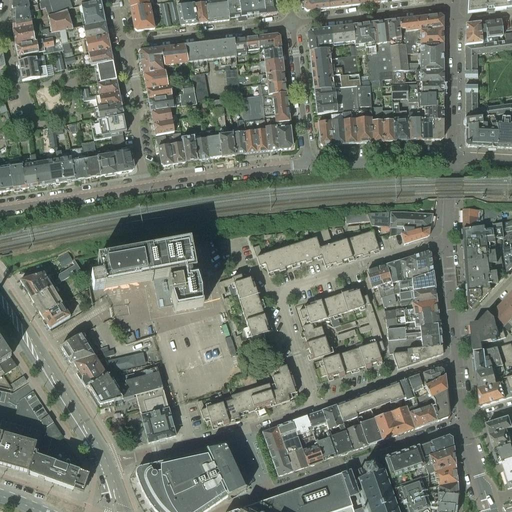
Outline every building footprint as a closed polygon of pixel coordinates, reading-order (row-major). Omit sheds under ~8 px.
[(12,0),(12,12),(22,10),(22,11),(38,7),(37,2),(31,3),(30,0),(12,0)] [(39,0),(41,4),(39,4),(40,10),(45,8),(48,17),(53,16),(67,11),(72,9),(69,0),(39,0)] [(149,6),(148,0),(128,0),(130,10),(149,6)] [(226,0),(227,1),(229,21),(238,20),(238,23),(247,22),(247,19),(278,15),(275,0),(226,0)] [(302,0),(304,10),(307,12),(329,10),(327,0),(302,0)] [(327,0),(329,10),(350,7),(349,0),(327,0)] [(511,9),(511,0),(467,0),(467,15),(511,9)] [(227,1),(205,4),(209,24),(229,21),(227,1)] [(81,6),(83,18),(102,14),(100,2),(81,6)] [(168,4),(173,27),(179,26),(175,3),(168,4)] [(180,27),(199,25),(195,5),(188,5),(187,3),(183,4),(183,6),(176,7),(180,27)] [(164,28),(171,27),(166,4),(160,5),(164,28)] [(199,25),(209,24),(205,4),(195,5),(199,25)] [(150,6),(149,6),(130,10),(132,22),(152,18),(150,6)] [(39,11),(38,7),(22,11),(22,10),(12,12),(12,22),(12,24),(20,22),(21,23),(33,21),(35,20),(34,18),(30,19),(29,14),(39,11)] [(48,17),(51,35),(53,34),(59,33),(73,30),(69,20),(68,14),(67,11),(53,16),(48,17)] [(105,24),(102,14),(83,18),(85,28),(105,24)] [(398,35),(399,35),(442,30),(443,19),(439,16),(397,21),(398,35)] [(132,22),(134,30),(137,32),(154,30),(152,18),(132,22)] [(34,27),(33,21),(21,23),(20,22),(12,24),(12,25),(12,31),(13,32),(32,28),(34,27)] [(401,46),(399,35),(398,35),(397,21),(386,23),(389,48),(401,46)] [(501,22),(465,26),(465,37),(486,35),(487,44),(495,43),(494,38),(502,37),(501,22)] [(392,73),(389,48),(386,23),(372,24),(380,87),(391,87),(394,87),(394,85),(392,73)] [(62,45),(85,41),(107,37),(105,24),(85,28),(73,30),(59,33),(62,45)] [(369,88),(380,87),(372,24),(362,26),(365,50),(369,83),(369,88)] [(360,50),(365,50),(362,26),(352,27),(354,45),(355,49),(355,51),(355,53),(356,57),(361,57),(360,50)] [(352,27),(341,28),(344,46),(354,45),(352,27)] [(15,46),(35,42),(32,28),(13,32),(15,46)] [(333,47),(344,46),(341,28),(330,29),(332,45),(333,45),(333,47)] [(330,29),(319,31),(322,51),(331,50),(333,50),(332,45),(330,29)] [(42,41),(50,39),(48,30),(41,31),(42,41)] [(401,46),(410,46),(442,45),(442,30),(399,35),(401,46)] [(309,53),(322,51),(319,31),(309,32),(307,35),(309,53)] [(50,39),(42,41),(35,42),(15,46),(17,58),(38,54),(37,48),(43,47),(44,50),(42,50),(43,56),(63,52),(63,51),(62,45),(59,33),(53,34),(54,39),(52,39),(50,39)] [(476,46),(476,56),(511,51),(511,33),(504,35),(505,42),(495,43),(487,44),(476,46)] [(465,37),(464,47),(476,46),(487,44),(486,35),(465,37)] [(263,53),(281,51),(279,38),(277,36),(257,38),(258,49),(266,48),(266,49),(261,50),(262,53),(263,53)] [(110,51),(107,37),(85,41),(86,42),(82,43),(82,46),(86,45),(88,55),(110,51)] [(259,51),(258,49),(257,38),(245,40),(246,53),(259,51)] [(235,54),(246,53),(245,40),(234,41),(235,54)] [(236,59),(235,54),(234,41),(223,42),(224,53),(225,67),(231,67),(230,60),(236,59)] [(203,63),(207,62),(219,61),(220,68),(225,67),(224,53),(223,42),(195,45),(196,57),(197,57),(197,64),(198,64),(198,70),(204,70),(203,63)] [(193,71),(198,70),(198,64),(197,64),(197,57),(196,57),(195,45),(185,46),(187,65),(192,64),(193,71)] [(443,56),(442,45),(410,46),(411,57),(443,56)] [(185,46),(160,49),(162,57),(164,67),(187,65),(185,46)] [(411,57),(410,46),(401,46),(389,48),(392,73),(407,73),(407,66),(417,66),(417,62),(419,62),(443,61),(443,56),(411,57)] [(464,48),(465,59),(476,59),(476,56),(476,46),(464,47),(464,48)] [(139,54),(143,75),(163,72),(160,57),(162,57),(160,49),(141,52),(139,54)] [(63,52),(64,59),(73,57),(71,50),(63,51),(63,52)] [(331,50),(322,51),(309,53),(310,63),(330,60),(330,54),(332,54),(331,50)] [(88,55),(85,55),(81,56),(84,69),(90,68),(94,67),(112,63),(110,51),(88,55)] [(282,61),(281,51),(263,53),(264,63),(282,61)] [(36,59),(18,62),(20,73),(42,68),(45,68),(43,57),(36,59)] [(312,73),(314,93),(339,91),(356,89),(360,88),(359,84),(356,57),(351,57),(334,59),(335,66),(333,66),(333,69),(312,73)] [(477,80),(476,59),(465,59),(465,80),(477,80)] [(310,63),(312,73),(333,69),(333,66),(331,67),(330,60),(310,63)] [(264,63),(265,75),(283,73),(282,61),(264,63)] [(407,66),(407,73),(443,73),(443,61),(419,62),(417,62),(417,66),(407,66)] [(116,81),(113,66),(112,63),(94,67),(97,84),(116,81)] [(42,68),(20,73),(22,82),(40,79),(47,77),(45,68),(42,68)] [(143,75),(146,91),(168,88),(165,72),(163,72),(143,75)] [(285,84),(283,73),(265,75),(267,86),(285,84)] [(419,84),(421,84),(443,84),(443,73),(407,73),(392,73),(394,85),(404,85),(403,75),(415,74),(415,81),(419,81),(419,84)] [(191,77),(192,83),(205,81),(204,75),(191,77)] [(193,88),(192,84),(189,84),(187,76),(181,77),(182,85),(183,96),(188,95),(194,94),(193,88)] [(118,93),(116,81),(97,84),(94,85),(95,88),(97,87),(99,97),(118,93)] [(248,94),(249,99),(250,99),(261,97),(268,97),(286,95),(285,84),(267,86),(265,86),(261,86),(262,92),(259,92),(259,93),(250,94),(248,94)] [(443,96),(443,84),(421,84),(421,90),(419,90),(419,97),(443,96)] [(391,93),(391,105),(403,104),(408,105),(407,86),(394,87),(391,87),(391,93)] [(417,86),(407,86),(408,105),(417,105),(417,111),(420,111),(443,110),(443,96),(419,97),(419,90),(417,90),(417,86)] [(146,91),(148,101),(172,98),(170,90),(172,89),(172,87),(168,88),(146,91)] [(465,120),(477,119),(477,110),(477,87),(465,87),(465,94),(465,120)] [(370,108),(370,94),(369,88),(360,88),(356,89),(358,108),(370,108)] [(356,89),(339,91),(340,101),(341,113),(358,111),(358,108),(356,89)] [(314,93),(315,104),(340,101),(339,91),(314,93)] [(95,102),(97,109),(121,105),(118,93),(99,97),(89,98),(83,99),(83,103),(94,101),(95,102)] [(195,100),(194,94),(188,95),(183,96),(179,96),(181,108),(196,105),(195,100)] [(268,97),(261,97),(262,109),(268,108),(268,107),(273,107),(273,108),(276,108),(276,112),(274,112),(275,124),(289,123),(286,95),(268,97)] [(196,105),(209,103),(208,97),(195,100),(196,105)] [(265,129),(262,109),(261,97),(250,99),(257,154),(267,153),(265,129)] [(173,109),(172,98),(148,101),(151,113),(170,110),(173,109)] [(246,155),(257,154),(250,99),(249,99),(240,100),(243,131),(246,155)] [(221,159),(235,157),(232,132),(232,130),(226,131),(224,121),(230,120),(227,101),(214,102),(217,126),(218,138),(221,159)] [(341,113),(340,101),(315,104),(317,116),(337,113),(341,113)] [(410,142),(408,105),(403,104),(391,105),(392,113),(394,142),(410,142)] [(477,119),(481,118),(494,117),(501,116),(510,115),(511,114),(511,104),(477,110),(477,119)] [(123,117),(121,105),(97,109),(94,110),(96,121),(107,120),(120,118),(123,117)] [(421,118),(420,111),(417,111),(417,105),(408,105),(410,142),(422,141),(421,118)] [(373,143),(383,143),(382,117),(382,113),(382,108),(371,108),(371,113),(371,118),(373,143)] [(151,113),(153,127),(172,123),(171,115),(170,110),(151,113)] [(424,122),(432,122),(442,121),(443,110),(420,111),(421,118),(424,119),(424,122)] [(344,145),(373,143),(371,118),(371,113),(361,114),(361,113),(359,113),(342,115),(342,122),(344,145)] [(382,113),(382,117),(383,143),(394,142),(392,113),(382,113)] [(333,146),(344,145),(342,122),(342,115),(330,116),(331,122),(333,146)] [(501,119),(500,133),(504,134),(503,149),(511,150),(511,140),(511,133),(508,134),(510,115),(501,116),(501,119)] [(495,122),(494,117),(481,118),(482,125),(481,130),(477,130),(478,148),(496,149),(497,133),(495,122)] [(123,136),(120,118),(107,120),(96,121),(90,122),(94,142),(111,139),(111,138),(123,136)] [(424,119),(421,118),(422,141),(432,141),(432,122),(424,122),(424,119)] [(481,118),(477,119),(465,120),(465,121),(464,121),(463,122),(463,126),(464,127),(465,127),(465,128),(477,126),(482,125),(481,118)] [(442,139),(442,121),(432,122),(432,141),(440,141),(442,139)] [(323,147),(333,146),(331,122),(318,123),(320,145),(323,147)] [(174,134),(172,123),(153,127),(156,137),(174,134)] [(469,148),(478,148),(477,130),(477,126),(465,128),(465,145),(469,148)] [(66,127),(54,129),(55,136),(67,134),(66,127)] [(267,153),(279,151),(276,127),(265,129),(267,153)] [(292,147),(290,128),(276,130),(279,151),(290,150),(292,147)] [(185,164),(197,162),(193,131),(192,130),(187,130),(188,137),(181,138),(185,164)] [(197,162),(209,160),(205,134),(202,134),(201,130),(193,131),(197,162)] [(235,157),(246,155),(243,131),(232,132),(235,157)] [(205,133),(205,134),(209,160),(221,159),(218,138),(213,139),(212,132),(205,133)] [(17,135),(18,143),(25,142),(24,134),(17,135)] [(174,141),(169,142),(173,166),(185,164),(181,138),(180,134),(175,135),(175,140),(174,140),(174,141)] [(125,146),(123,136),(111,138),(111,139),(112,148),(125,146)] [(173,166),(169,142),(169,140),(165,141),(165,137),(155,139),(161,165),(164,167),(173,166)] [(70,151),(71,158),(75,182),(86,180),(83,158),(84,157),(83,152),(82,149),(70,151)] [(121,154),(114,155),(117,175),(131,172),(133,169),(129,152),(126,153),(126,150),(121,151),(121,154)] [(63,184),(75,182),(71,158),(62,160),(61,152),(58,153),(63,184)] [(51,186),(63,184),(58,153),(55,153),(56,156),(46,158),(47,162),(51,186)] [(100,177),(117,175),(114,155),(110,156),(110,153),(104,154),(105,157),(97,158),(100,177)] [(100,177),(97,158),(96,156),(94,156),(94,155),(87,156),(87,157),(84,157),(83,158),(86,180),(100,177)] [(26,190),(37,188),(34,165),(36,164),(36,162),(35,156),(29,157),(30,160),(21,161),(21,162),(26,190)] [(37,188),(51,186),(47,162),(45,162),(45,160),(36,162),(36,164),(34,165),(37,188)] [(13,192),(26,190),(21,162),(8,164),(13,192)] [(0,185),(1,193),(13,192),(8,164),(0,165),(0,185)] [(464,231),(503,224),(502,217),(502,210),(483,211),(464,211),(464,231)] [(390,228),(391,213),(366,215),(369,223),(371,227),(384,228),(390,228)] [(390,228),(389,236),(389,237),(394,236),(402,235),(401,229),(414,230),(414,233),(429,230),(432,216),(391,213),(390,228)] [(346,225),(369,223),(366,215),(364,215),(345,217),(346,223),(346,225)] [(511,222),(503,224),(464,231),(465,241),(495,238),(496,241),(500,240),(504,240),(504,242),(511,240),(511,238),(511,237),(511,222)] [(402,235),(394,236),(398,248),(426,239),(429,237),(429,230),(414,233),(414,230),(401,229),(402,235)] [(312,231),(315,239),(316,239),(319,249),(329,246),(328,242),(331,241),(327,230),(312,231)] [(368,254),(378,250),(373,232),(359,237),(366,257),(368,256),(368,254)] [(345,241),(351,259),(362,256),(362,258),(366,257),(359,237),(345,241)] [(466,252),(497,247),(497,244),(500,244),(500,240),(496,241),(495,238),(465,241),(466,252)] [(315,239),(302,244),(308,264),(311,263),(311,261),(321,258),(318,250),(319,249),(316,239),(315,239)] [(341,263),(351,259),(345,241),(332,245),(338,265),(342,264),(341,263)] [(202,309),(202,302),(204,301),(198,270),(195,270),(190,243),(99,259),(97,259),(100,276),(91,278),(93,291),(103,289),(103,290),(153,281),(158,310),(173,307),(175,314),(202,309)] [(288,248),(287,244),(281,246),(282,250),(274,252),(281,273),(285,271),(284,269),(294,266),(288,248)] [(288,248),(294,266),(305,263),(305,265),(308,264),(302,244),(288,248)] [(336,266),(338,265),(332,245),(329,246),(319,249),(318,250),(321,258),(324,268),(335,265),(336,266)] [(466,252),(467,261),(502,258),(500,247),(497,247),(466,252)] [(279,273),(281,273),(274,252),(262,256),(263,257),(256,259),(259,268),(265,266),(268,275),(278,271),(279,273)] [(68,254),(57,261),(62,268),(74,261),(73,260),(69,253),(68,254)] [(399,263),(402,283),(432,275),(430,255),(427,254),(409,260),(399,263)] [(502,260),(502,258),(467,261),(468,282),(499,280),(498,279),(504,273),(502,260)] [(20,281),(26,293),(31,301),(56,286),(80,271),(74,261),(72,263),(74,266),(59,275),(57,280),(54,282),(51,278),(47,279),(44,274),(33,277),(20,281)] [(394,285),(402,283),(399,263),(386,267),(391,285),(394,284),(394,285)] [(394,294),(391,285),(386,267),(376,270),(384,298),(394,294)] [(381,299),(384,298),(376,270),(366,273),(371,290),(377,288),(380,299),(381,299)] [(468,282),(469,293),(493,289),(505,277),(504,273),(498,279),(499,280),(468,282)] [(397,295),(399,295),(413,293),(413,292),(434,289),(432,275),(402,283),(394,285),(397,295)] [(231,279),(233,285),(239,302),(257,296),(259,295),(257,289),(255,290),(252,279),(243,282),(241,276),(231,279)] [(56,286),(31,301),(41,317),(66,302),(56,286)] [(341,295),(331,298),(337,316),(347,313),(363,308),(369,306),(369,305),(367,297),(361,298),(358,289),(347,293),(347,291),(341,293),(341,295)] [(436,302),(434,289),(413,292),(413,293),(399,295),(400,307),(436,302)] [(473,310),(493,289),(469,293),(470,307),(473,310)] [(381,299),(383,308),(396,304),(394,295),(394,294),(384,298),(381,299)] [(257,296),(239,302),(242,312),(260,306),(257,296)] [(305,310),(299,312),(302,321),(308,319),(310,325),(311,325),(327,320),(330,319),(333,327),(334,328),(340,326),(337,316),(331,298),(321,301),(320,300),(314,301),(315,303),(304,307),(305,310)] [(511,306),(506,301),(498,308),(511,320),(511,319),(511,306)] [(66,302),(41,317),(49,330),(70,318),(67,313),(71,311),(66,302)] [(436,302),(400,307),(401,309),(412,307),(412,311),(403,312),(403,310),(384,312),(385,322),(406,319),(437,314),(436,302)] [(366,318),(358,321),(360,326),(368,323),(376,321),(375,318),(374,316),(370,305),(369,305),(369,306),(363,308),(366,318)] [(245,322),(264,316),(260,306),(242,312),(245,322)] [(498,308),(491,316),(496,320),(504,328),(511,320),(498,308)] [(439,325),(437,314),(406,319),(385,322),(386,329),(396,328),(397,326),(404,325),(414,324),(415,329),(419,328),(439,325)] [(498,331),(496,320),(491,316),(490,314),(480,324),(472,325),(475,352),(484,351),(483,344),(500,340),(499,335),(498,331)] [(266,316),(264,316),(245,322),(250,339),(252,345),(262,342),(260,336),(269,333),(266,322),(267,322),(266,316)] [(496,320),(498,331),(503,329),(504,328),(496,320)] [(369,326),(359,329),(360,334),(370,331),(375,344),(381,342),(381,343),(382,342),(376,323),(369,326)] [(310,325),(302,327),(304,333),(303,334),(306,344),(304,345),(306,351),(308,351),(311,361),(330,355),(325,339),(321,328),(313,330),(311,325),(310,325)] [(406,329),(386,331),(388,343),(418,340),(422,339),(440,337),(439,325),(419,328),(420,334),(405,336),(405,331),(406,331),(406,329)] [(348,338),(346,333),(337,336),(338,341),(348,338)] [(73,364),(94,357),(81,335),(60,348),(70,365),(73,364)] [(418,340),(388,343),(389,356),(392,355),(407,354),(407,352),(417,351),(417,349),(421,348),(422,350),(441,348),(440,337),(422,339),(418,340)] [(0,372),(2,371),(5,375),(17,368),(14,363),(13,363),(10,358),(0,341),(0,372)] [(358,349),(348,353),(354,371),(364,368),(365,370),(371,368),(371,366),(381,362),(378,353),(384,351),(381,343),(381,342),(375,344),(358,349)] [(498,349),(504,367),(504,369),(511,366),(511,346),(511,344),(498,349)] [(407,354),(392,355),(397,371),(440,357),(442,354),(441,348),(422,350),(421,348),(417,349),(417,351),(407,352),(407,354)] [(475,352),(477,375),(504,367),(498,349),(486,352),(485,351),(484,351),(475,352)] [(323,368),(317,369),(320,378),(326,377),(327,380),(338,376),(338,378),(345,376),(344,374),(354,371),(348,353),(338,356),(331,358),(321,361),(323,368)] [(95,357),(94,357),(73,364),(79,373),(76,374),(85,389),(107,376),(107,375),(112,372),(111,372),(140,366),(138,356),(108,362),(108,363),(106,363),(105,362),(100,365),(95,357)] [(246,378),(245,375),(245,374),(235,377),(232,381),(234,385),(237,384),(239,388),(244,387),(246,393),(231,397),(232,401),(205,410),(206,410),(204,411),(200,412),(203,421),(208,419),(211,428),(222,425),(223,427),(229,425),(228,423),(239,419),(238,416),(247,412),(248,414),(254,413),(256,413),(265,410),(275,407),(289,402),(287,397),(297,394),(290,372),(288,372),(286,367),(277,370),(279,375),(272,378),(276,392),(271,393),(269,386),(266,386),(265,383),(257,385),(254,376),(246,378)] [(504,369),(504,367),(477,375),(479,392),(502,385),(501,382),(508,380),(507,375),(504,369)] [(125,384),(119,385),(116,374),(107,376),(85,389),(99,411),(115,407),(115,402),(122,400),(123,403),(128,402),(129,404),(137,402),(135,397),(149,393),(162,390),(157,368),(143,372),(143,373),(134,376),(133,374),(125,377),(125,378),(126,382),(125,382),(125,384)] [(440,369),(438,369),(418,377),(422,390),(444,378),(443,371),(440,369)] [(213,379),(217,390),(227,387),(223,376),(213,379)] [(26,382),(23,377),(11,386),(14,390),(26,382)] [(423,394),(422,390),(418,377),(408,380),(413,398),(423,394)] [(429,402),(446,393),(444,378),(422,390),(423,394),(413,398),(417,408),(418,408),(429,402)] [(417,408),(413,398),(408,380),(398,384),(403,400),(406,408),(408,413),(417,408)] [(511,398),(511,392),(508,380),(501,382),(502,385),(479,392),(481,408),(511,398)] [(203,396),(213,393),(210,381),(199,385),(203,396)] [(44,430),(45,429),(40,421),(48,416),(33,391),(28,384),(12,394),(0,391),(0,434),(36,444),(38,445),(44,430)] [(403,400),(398,384),(380,390),(386,405),(389,403),(390,405),(403,400)] [(137,402),(139,411),(140,412),(141,418),(168,411),(166,401),(162,390),(149,393),(135,397),(137,402)] [(386,405),(380,390),(365,396),(370,410),(386,405)] [(433,414),(448,408),(446,393),(429,402),(433,414)] [(365,396),(351,401),(356,416),(370,410),(365,396)] [(356,416),(351,401),(336,407),(342,424),(357,419),(356,416)] [(418,408),(425,427),(436,423),(433,414),(429,402),(418,408)] [(342,424),(336,407),(321,413),(329,433),(331,432),(330,431),(338,428),(338,427),(343,426),(342,424)] [(389,414),(397,437),(414,431),(408,413),(406,408),(389,414)] [(408,413),(414,431),(425,427),(418,408),(417,408),(408,413)] [(433,414),(436,423),(447,419),(447,420),(449,416),(448,408),(433,414)] [(267,416),(265,410),(256,413),(258,419),(267,416)] [(141,418),(148,443),(148,444),(175,437),(170,419),(168,411),(141,418)] [(329,433),(321,413),(306,418),(322,462),(337,457),(333,445),(329,433)] [(374,420),(381,442),(397,437),(389,414),(373,419),(374,420)] [(53,423),(48,416),(40,421),(45,429),(53,423)] [(322,462),(306,418),(292,423),(307,468),(322,462)] [(491,436),(511,428),(511,425),(510,418),(487,425),(491,436)] [(359,425),(360,426),(367,447),(381,442),(374,420),(359,425)] [(62,437),(53,423),(45,429),(44,430),(38,445),(35,453),(46,457),(51,440),(55,441),(62,437)] [(307,468),(292,423),(277,428),(292,473),(307,468)] [(333,445),(337,457),(352,452),(345,431),(343,426),(338,427),(338,428),(330,431),(331,432),(329,433),(333,445)] [(345,431),(352,452),(367,447),(360,426),(345,431)] [(278,478),(292,473),(277,428),(262,433),(278,478)] [(511,428),(491,436),(496,451),(511,446),(511,428)] [(0,466),(28,475),(29,475),(34,458),(34,457),(34,458),(32,458),(36,444),(0,434),(0,466)] [(448,438),(428,445),(432,457),(452,450),(451,439),(448,438)] [(422,461),(432,457),(428,445),(418,448),(422,461)] [(206,511),(227,499),(227,498),(245,490),(225,446),(206,451),(207,453),(170,461),(169,458),(157,461),(157,464),(141,468),(139,468),(138,469),(137,470),(136,471),(136,473),(135,474),(135,475),(138,483),(140,490),(146,500),(150,506),(154,511),(206,511)] [(511,460),(511,446),(496,451),(500,465),(503,464),(511,460)] [(452,450),(432,457),(422,461),(418,448),(384,460),(383,460),(383,461),(384,461),(391,480),(394,489),(401,511),(429,511),(429,510),(429,507),(428,496),(428,491),(427,477),(454,468),(452,450)] [(35,458),(34,458),(29,475),(30,475),(30,476),(73,491),(74,488),(83,491),(85,486),(88,476),(79,473),(81,468),(73,465),(72,470),(65,468),(65,466),(59,463),(58,466),(35,457),(35,458)] [(511,460),(503,464),(510,484),(511,483),(511,460)] [(362,470),(357,471),(360,479),(357,481),(367,511),(398,511),(383,469),(381,470),(382,471),(381,472),(378,464),(374,466),(374,465),(372,465),(372,464),(370,465),(371,466),(365,468),(364,467),(362,467),(363,468),(361,469),(362,470)] [(427,477),(428,491),(456,486),(456,484),(454,468),(427,477)] [(367,511),(357,481),(360,479),(357,471),(245,509),(237,511),(367,511)] [(428,491),(428,496),(439,496),(456,499),(457,497),(456,486),(428,491)] [(455,508),(456,499),(439,496),(428,496),(429,507),(435,507),(455,508)]
